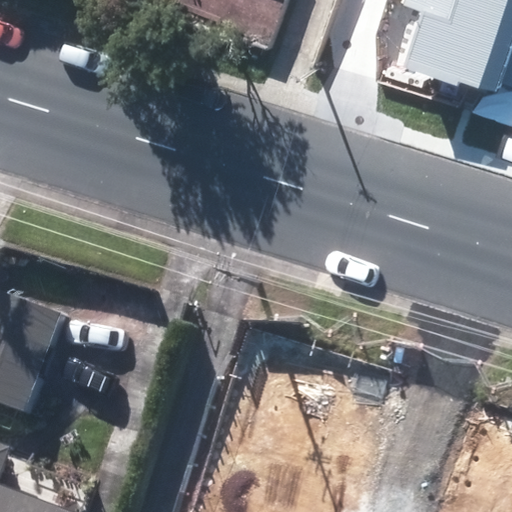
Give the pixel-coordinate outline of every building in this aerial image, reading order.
[(511,96),(511,0),(410,0),(410,3),(425,8),(404,73),(502,104),(505,95),(511,96)] [(511,160),(511,138),(502,136),(496,155),(511,160)] [(67,311),(0,289),(0,388),(37,401),(67,311)] [(0,432),(0,511),(92,511),(10,478),(15,438),(0,432)] [(363,511),(372,480),(264,452),(248,511),(363,511)] [(511,511),(511,507),(442,488),(435,511),(511,511)]
